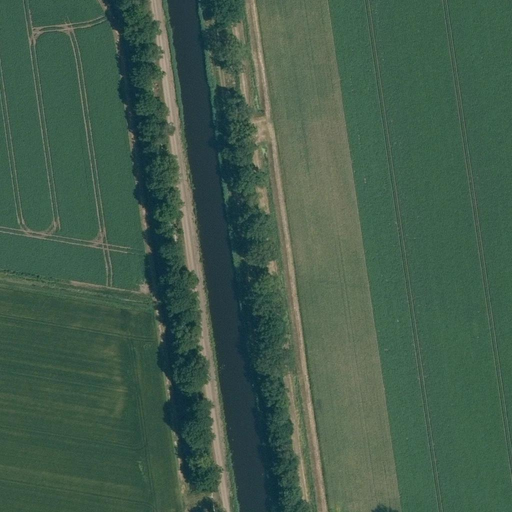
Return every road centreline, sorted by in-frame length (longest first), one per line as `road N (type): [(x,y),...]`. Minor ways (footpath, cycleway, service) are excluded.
road 1 (track): [(147,0),(233,511)]
road 2 (track): [(286,511),(215,0)]
